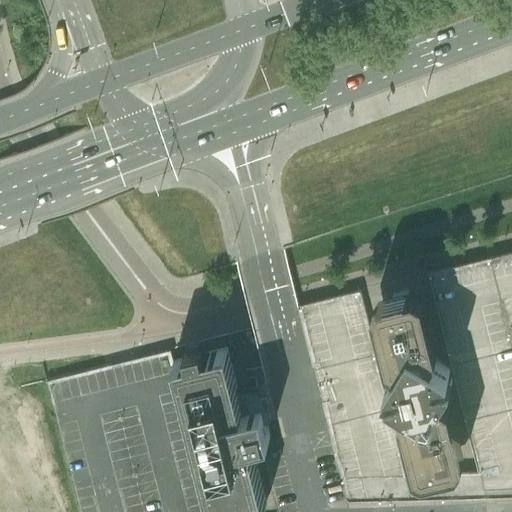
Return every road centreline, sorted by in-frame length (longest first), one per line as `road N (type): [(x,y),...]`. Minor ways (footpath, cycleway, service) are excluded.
road 1 (unclassified): [(318,511),(222,123)]
road 2 (secondary): [(222,123),(511,17)]
road 3 (secondary): [(0,207),(155,149)]
road 4 (secondary): [(239,31),(95,84)]
